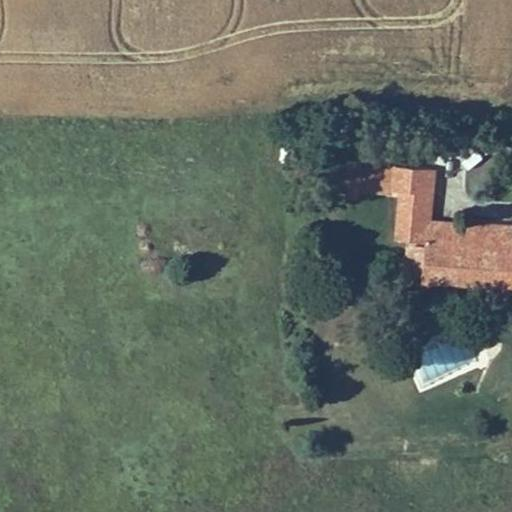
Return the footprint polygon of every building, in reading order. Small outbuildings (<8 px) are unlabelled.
[(425,207),(455,208),(456,182),(417,181),(417,186),(383,185),(383,180),(358,179),(357,213),(382,213),(383,206),(425,207)] [(454,257),(454,237),(455,208),(425,207),(423,256),(454,257)] [(478,261),(478,237),(454,237),(454,257),(453,260),(478,261)] [(511,287),(511,238),(478,237),(478,261),(453,260),(453,262),(453,286),(511,287)] [(453,286),(453,262),(436,261),(435,285),(453,286)] [(451,313),(452,299),(428,297),(427,311),(451,313)]
